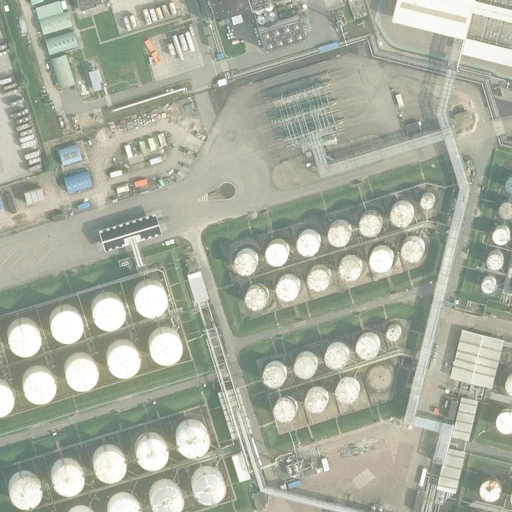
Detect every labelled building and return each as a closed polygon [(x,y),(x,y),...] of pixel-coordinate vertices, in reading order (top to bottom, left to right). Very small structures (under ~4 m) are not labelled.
[(101,0),(76,0),(79,10),(102,3),(101,0)] [(207,0),(213,18),(249,7),(247,0),(207,0)] [(397,0),(395,9),(468,28),(475,0),(397,0)] [(59,1),(36,8),(39,18),(62,11),(59,1)] [(67,11),(38,20),(43,34),(72,26),(67,11)] [(305,38),(298,15),(257,28),(264,50),(305,38)] [(62,34),(44,40),(48,54),(78,45),(73,31),(62,34)] [(66,54),(51,59),(59,88),(75,83),(66,54)] [(98,68),(89,70),(93,89),(102,87),(98,68)] [(456,120),(468,117),(467,111),(455,115),(456,120)] [(409,136),(421,132),(418,122),(406,126),(409,136)] [(77,144),(58,151),(63,166),(82,159),(77,144)] [(468,161),(451,167),(452,173),(470,167),(468,161)] [(87,171),(63,179),(68,194),(92,186),(87,171)] [(435,197),(434,194),(433,193),(431,191),(429,190),(426,191),(424,192),(423,194),(422,197),(423,199),(424,201),(426,202),(428,203),(431,202),(433,201),(434,199),(435,197)] [(10,194),(4,196),(10,214),(15,212),(10,194)] [(511,199),(511,198),(508,198),(505,198),(503,200),(501,202),(500,205),(501,209),(502,211),(505,213),(508,213),(511,213),(511,212),(511,199)] [(414,211),(414,210),(413,206),(413,204),(411,202),(409,201),(407,200),(403,199),(399,199),(395,201),(393,203),(392,205),(391,207),(391,210),(392,214),(393,216),(394,218),(397,220),(402,222),(404,222),(407,221),(410,219),(413,215),(414,213),(414,211)] [(383,220),(383,219),(382,215),(381,213),(380,211),(377,209),(374,208),(372,208),(369,208),(367,209),(364,211),(361,214),(361,216),(360,219),(360,221),(361,223),(362,226),(363,227),(366,230),(369,231),(371,231),(375,230),(379,228),(381,226),(382,224),(383,222),(383,220)] [(99,229),(105,250),(162,233),(155,212),(99,229)] [(352,229),(352,226),(352,224),(350,222),(349,220),(346,218),(344,217),(341,217),(339,217),(337,218),(333,220),(331,222),(330,224),(330,226),(329,228),(330,232),(331,234),(332,236),(335,239),(338,240),(340,240),(343,240),(345,239),(349,237),(350,235),(351,233),(352,231),(352,229)] [(509,232),(509,231),(509,229),(507,226),(504,224),(501,224),(498,224),(497,225),(496,226),(494,229),(494,232),(494,234),(495,236),(498,238),(501,239),(504,239),(506,238),(508,235),(509,232)] [(322,239),(322,235),(321,232),(319,230),(316,228),(314,228),(311,227),(307,228),(305,229),(303,230),(300,234),(300,236),(299,238),(300,242),(301,245),(302,247),(306,249),(310,250),(312,250),(315,249),(319,247),(321,244),(322,241),(322,239)] [(425,245),(424,242),(424,240),(422,237),(420,235),(418,234),(416,233),(414,233),(411,233),(409,234),(406,236),(404,238),(403,240),(402,242),(402,244),(402,249),(404,252),(408,255),(410,256),(412,256),(415,256),(417,255),(421,253),(422,251),(424,249),(425,245)] [(290,249),(290,248),(289,244),(288,242),(286,240),(283,238),(279,237),(277,237),(274,238),(271,240),(268,242),(268,243),(267,246),(267,248),(267,252),(268,254),(269,256),(272,258),(273,259),(277,260),(280,260),(282,259),(286,257),(287,255),(289,253),(289,251),(290,249)] [(394,255),(394,254),(394,252),(393,250),(391,247),(390,246),(387,244),(384,243),(381,243),(377,244),(375,245),(374,247),(372,250),(371,254),(371,258),(373,261),(374,262),(377,265),(379,265),(382,266),(384,266),(386,265),(390,263),(392,261),(393,259),(394,255)] [(259,258),(259,254),(257,250),(255,248),(253,247),(249,246),(246,246),(243,247),(240,249),(239,251),(237,253),(237,255),(236,257),(237,261),(238,263),(239,265),(242,267),(243,268),(245,269),(248,269),(250,269),(252,268),(254,267),(256,266),(258,262),(259,260),(259,258)] [(503,257),(503,254),(501,252),(500,251),(499,250),(497,250),(495,249),(492,250),(489,252),(488,255),(488,257),(488,260),(490,263),(492,264),(495,265),(498,265),(501,263),(503,260),(503,257)] [(364,265),(364,264),(364,262),(363,260),(362,258),(361,256),(357,254),(355,253),(353,253),(351,253),(348,254),(345,256),(343,258),(342,260),(341,262),(341,264),(341,268),(342,270),(344,272),(347,275),(350,276),(352,276),(354,276),(357,275),(360,273),(362,271),(363,269),(364,267),(364,265)] [(192,257),(185,259),(190,271),(196,268),(192,257)] [(332,274),(332,273),(331,269),(330,267),(329,265),(327,264),(325,263),(323,262),(321,262),(318,262),(316,262),(313,264),(311,266),(310,268),(309,271),(309,273),(309,277),(310,279),(312,281),(314,283),(316,284),(319,285),(322,285),(324,284),(328,282),(329,280),(331,278),(332,274)] [(301,284),(301,283),(301,281),(300,279),(299,277),(298,275),(294,273),(292,272),(290,272),(286,272),(283,274),(282,275),(279,278),(278,281),(278,283),(279,287),(280,289),(281,291),(285,294),(289,295),(291,295),(294,294),(298,292),(300,288),(301,286),(301,284)] [(497,280),(496,277),(494,275),(492,273),(489,273),(487,274),(484,276),(483,278),(483,280),(483,283),(485,285),(487,287),(489,287),(492,287),(494,285),(496,283),(497,280)] [(202,274),(189,278),(196,302),(209,298),(202,274)] [(167,292),(166,288),(165,285),(164,283),(162,281),(160,279),(157,277),(155,276),(151,275),(148,275),(144,276),(142,278),(139,279),(137,282),(135,285),(134,288),(134,291),(134,294),(135,297),(136,300),(138,303),(141,305),(144,307),(147,308),(150,308),(153,308),(156,307),(158,306),(161,304),(163,301),(165,298),(166,295),(167,292)] [(269,293),(269,291),(269,288),(268,286),(266,285),(263,282),(259,281),(257,281),(254,282),(250,284),(248,286),(247,288),(247,290),(246,292),(247,296),(248,299),(250,301),(251,302),(253,303),(255,304),(257,304),(262,303),(265,301),(267,299),(268,297),(269,295),(269,293)] [(124,306),(124,303),(123,300),(122,297),(120,294),(117,293),(114,291),(112,290),(109,290),(106,290),(102,290),(99,292),(97,294),(95,296),(93,299),(92,302),(91,306),(92,308),(92,311),(94,314),(96,317),(98,319),(100,320),(103,321),(107,322),(110,322),(114,321),(116,320),(119,318),(121,315),(123,312),(124,309),(124,306)] [(82,319),(82,316),(81,313),(79,310),(77,307),(75,305),(72,303),(68,302),(65,302),(61,303),(59,304),(57,305),(54,307),(53,309),(51,313),(50,316),(50,319),(50,322),(51,325),(52,328),(54,330),(56,332),(60,334),(63,335),(66,335),(69,335),(72,334),(76,332),(78,330),(80,328),(81,325),(82,322),(82,319)] [(40,331),(40,328),(39,325),(37,322),(35,320),(33,318),(29,316),(26,315),(23,315),(19,316),(17,316),(13,318),(11,320),(10,323),(8,326),(7,329),(7,332),(8,335),(9,338),(10,340),(12,343),(14,344),(17,346),(21,347),(24,348),(26,347),(30,346),(33,345),(35,343),(37,340),(38,338),(39,335),(40,331)] [(402,330),(402,329),(401,327),(400,325),(398,324),(396,323),(393,323),(391,325),(390,327),(389,329),(389,331),(391,334),(393,335),(395,336),(398,335),(400,334),(401,332),(402,330)] [(181,341),(181,340),(181,338),(180,335),(179,332),(177,329),(175,327),(171,325),(168,324),(165,324),(162,324),(159,325),(155,327),(153,329),(151,332),(150,335),(149,337),(149,340),(149,344),(150,347),(151,349),(153,351),(155,353),(158,355),(160,356),(164,357),(167,357),(171,356),(173,354),(176,352),(178,350),(180,347),(181,344),(181,341)] [(502,340),(465,329),(452,375),(489,386),(502,340)] [(381,342),(381,338),(379,334),(376,332),(375,331),(371,330),(368,330),(365,331),(362,333),(361,335),(359,337),(359,339),(358,341),(358,343),(359,346),(361,349),(363,351),(365,352),(369,353),(372,353),(374,352),(378,350),(379,349),(380,347),(381,345),(381,342)] [(137,354),(137,350),(136,347),(135,345),(133,342),(130,340),(127,339),(124,338),(122,337),(119,338),(116,338),(113,340),(110,342),(108,345),(106,347),(105,350),(105,354),(105,357),(106,359),(107,362),(109,365),(112,367),(115,369),(119,370),(121,370),(124,370),(126,369),(130,367),(132,366),(135,363),(136,360),(137,357),(137,354)] [(350,352),(349,350),(349,347),(346,344),(343,342),(339,340),(336,341),(334,341),(330,343),(329,345),(328,347),(327,349),(327,352),(327,356),(328,358),(329,360),(333,362),(336,363),(338,364),(342,363),(344,362),(346,360),(348,359),(349,356),(350,352)] [(96,366),(95,363),(94,360),(93,357),(91,354),(89,353),(85,351),(82,350),(80,350),(77,350),(74,351),(71,352),(68,354),(66,357),(64,360),(63,363),(63,366),(63,369),(64,372),(66,375),(67,377),(70,380),(73,381),(77,382),(79,383),(82,382),(85,382),(87,380),(90,378),(93,375),(94,373),(95,370),(96,366)] [(318,362),(318,361),(318,359),(317,357),(316,355),(315,353),(312,351),(307,350),(305,350),(303,350),(299,353),(298,354),(296,356),(295,359),(295,361),(296,365),(297,367),(298,369),(300,371),(302,372),(306,373),(308,373),(311,372),(314,370),(316,368),(317,366),(318,364),(318,362)] [(287,371),(287,367),(285,363),(282,361),(281,360),(277,359),(274,359),(272,360),(268,362),(267,364),(265,366),(264,370),(264,372),(265,375),(267,378),(269,380),(271,381),(273,382),(275,382),(277,382),(280,382),(283,380),(285,378),(286,376),(287,373),(287,371)] [(55,380),(54,377),(54,374),(52,371),(50,369),(48,367),(45,365),(43,364),(39,363),(36,363),(32,364),(30,366),(27,368),(25,370),(23,373),(22,376),(22,379),(22,382),(23,385),(24,388),(26,391),(29,393),(32,395),(35,396),(38,396),(41,396),(44,395),(48,393),(50,391),(52,388),(53,386),(54,383),(55,380)] [(361,386),(360,382),(359,380),(358,378),(355,375),(350,374),(347,374),(345,375),(342,377),(339,381),(338,383),(338,385),(338,388),(339,390),(340,392),(341,394),(345,396),(349,397),(352,397),(354,396),(357,394),(359,392),(360,391),(361,389),(361,386)] [(13,392),(13,389),(12,386),(10,383),(8,380),(6,379),(4,377),(1,376),(0,376),(0,407),(3,407),(6,405),(9,403),(10,401),(12,399),(13,395),(13,392)] [(329,396),(329,395),(329,391),(328,389),(326,387),(323,385),(320,384),(319,384),(316,384),(313,385),(310,387),(307,390),(307,392),(306,395),(307,399),(308,402),(310,403),(313,406),(315,407),(318,407),(320,407),(322,406),(326,404),(328,400),(329,398),(329,396)] [(243,432),(230,390),(216,395),(229,437),(243,432)] [(298,404),(298,401),(297,399),(295,396),(291,393),(289,393),(287,392),(284,393),(282,393),(279,396),(276,399),(276,401),(275,404),(276,407),(276,408),(277,410),(279,412),(282,415),(285,415),(287,416),(289,415),(292,415),(295,412),(297,409),(298,407),(298,404)] [(452,434),(469,439),(480,400),(463,395),(452,434)] [(451,401),(446,419),(452,420),(457,403),(451,401)] [(511,407),(508,406),(505,406),(503,407),(499,409),(498,411),(497,413),(496,417),(497,421),(499,424),(502,426),(506,427),(508,427),(510,427),(511,425),(511,407)] [(209,434),(209,431),(208,428),(207,425),(204,422),(201,420),(198,419),(195,418),(191,418),(189,418),(185,419),(183,421),(180,423),(179,425),(177,428),(177,431),(176,434),(177,438),(178,441),(179,444),(182,446),(184,448),(187,449),(190,450),(194,450),(197,450),(199,449),(202,447),(204,445),(206,443),(208,440),(209,437),(209,434)] [(166,447),(166,446),(166,444),(165,440),(164,438),(162,435),(160,433),(157,432),(153,430),(151,430),(147,430),(144,431),(141,432),(139,434),(137,437),(135,439),(134,442),(133,445),(134,449),(134,451),(136,455),(137,457),(140,459),(143,461),(146,462),(149,463),(152,463),(155,462),(158,460),(161,458),(163,456),(165,453),(166,450),(166,447)] [(125,460),(124,457),(124,454),(122,451),(120,448),(118,446),(115,445),(113,444),(109,443),(106,443),(103,444),(100,446),(97,448),(95,450),(93,453),(92,456),(92,459),(92,463),(93,466),(94,468),(96,471),(98,473),(101,475),(104,475),(107,476),(111,476),(113,475),(116,474),(119,472),(121,470),(123,467),(124,463),(125,460)] [(240,451),(232,454),(239,480),(248,477),(240,451)] [(460,456),(445,452),(437,488),(451,492),(460,456)] [(83,472),(83,469),(82,466),(81,463),(79,461),(76,459),(72,457),(69,456),(66,456),(63,456),(59,458),(57,459),(54,461),(53,464),(52,466),(51,469),(50,473),(51,476),(52,479),(53,482),(56,484),(58,486),(61,487),(65,488),(68,488),(70,488),(74,487),(77,485),(79,483),(81,480),(82,478),(83,475),(83,472)] [(224,480),(223,477),(223,474),(221,471),(219,468),(217,466),(214,464),(210,463),(207,463),(204,463),(201,464),(198,466),(196,468),(194,471),(192,474),(191,477),(191,480),(191,483),(192,486),(193,488),(195,490),(197,493),(201,494),(203,495),(206,496),(210,496),(213,495),(216,493),(219,491),(221,489),(222,486),(223,483),(224,480)] [(41,486),(41,482),(40,479),(38,476),(36,473),(34,472),(31,470),(28,469),(24,469),(22,469),(19,470),(16,472),(13,474),(11,477),(10,480),(9,483),(9,486),(9,489),(10,492),(12,495),(14,497),(16,499),(19,501),(22,502),(24,502),(27,502),(31,501),(33,500),(36,497),(38,495),(40,492),(41,489),(41,486)] [(181,493),(180,489),(179,486),(178,484),(176,481),(173,479),(171,478),(167,477),(164,476),(162,477),(158,478),(156,479),(153,482),(151,484),(149,487),(148,490),(148,493),(148,496),(149,498),(151,501),(153,504),(155,506),(159,508),(164,509),(167,509),(170,508),(173,507),(176,505),(178,502),(180,499),(180,496),(181,493)] [(500,491),(500,487),(498,484),(495,481),(493,481),(490,480),(489,480),(486,481),(482,483),(481,485),(480,487),(479,491),(480,495),(482,498),(483,500),(485,501),(489,502),(492,502),(494,501),(497,499),(498,498),(500,495),(500,491)] [(139,506),(139,505),(139,502),(138,500),(137,497),(135,494),(132,492),(129,490),(126,489),(124,489),(120,489),(117,490),(114,492),(112,493),(109,496),(108,498),(107,501),(107,505),(107,508),(108,511),(137,511),(138,511),(139,509),(139,506)] [(260,504),(266,502),(263,490),(257,492),(260,504)] [(418,493),(413,510),(419,511),(424,494),(418,493)] [(95,511),(94,510),(92,508),(90,506),(87,504),(83,503),(81,503),(78,503),(75,504),(71,506),(69,508),(67,510),(65,511),(95,511)]
